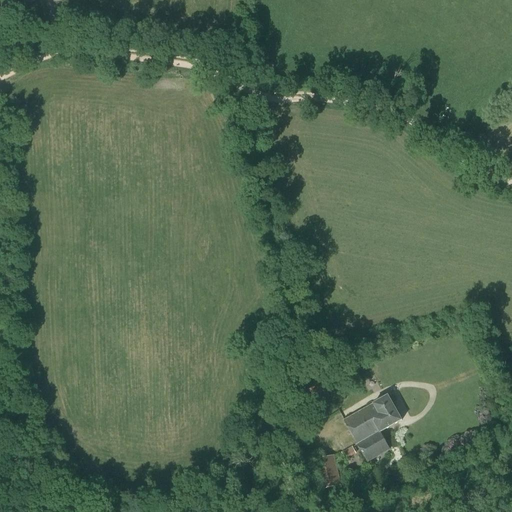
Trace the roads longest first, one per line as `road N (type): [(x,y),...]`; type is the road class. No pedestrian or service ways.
road 1 (track): [(220,73),(86,50),(55,51),(8,73)]
road 2 (track): [(408,119),(366,103),(275,97)]
road 3 (track): [(511,183),(470,166),(408,119)]
